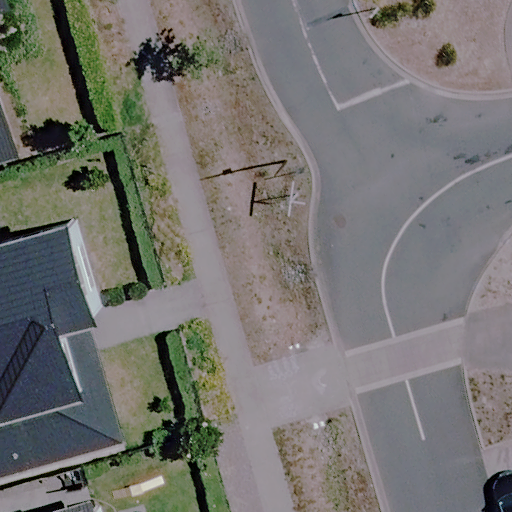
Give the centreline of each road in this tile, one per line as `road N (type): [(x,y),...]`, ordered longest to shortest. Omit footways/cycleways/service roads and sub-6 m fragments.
road 1 (residential): [(441,511),(384,302),(390,245),(411,201)]
road 2 (residential): [(286,0),(341,114),(411,201)]
